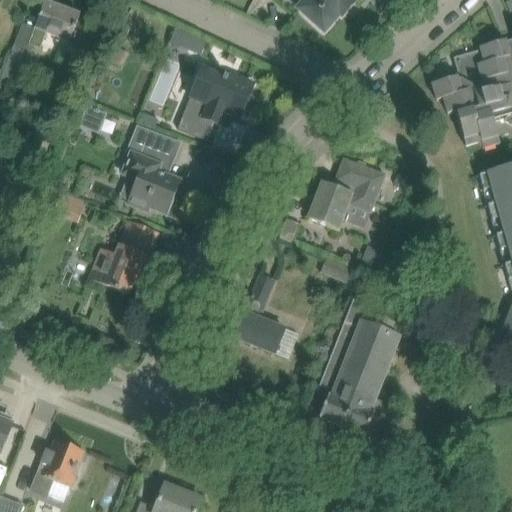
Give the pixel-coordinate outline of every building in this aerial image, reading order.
[(306,0),(298,9),(297,10),(323,33),(339,16),(342,19),(355,4),(352,1),(353,0),(306,0)] [(43,3),(37,21),(28,45),(40,50),(46,34),(69,43),(84,48),(85,46),(92,28),(77,22),(79,17),(43,3)] [(176,29),(170,44),(201,57),(206,43),(176,29)] [(511,165),(493,172),(493,171),(478,176),(478,178),(481,177),(511,285),(511,310),(504,331),(509,332),(504,346),(511,349),(511,48),(507,50),(505,43),(502,44),(499,34),(477,40),(481,55),(458,62),(455,66),(460,81),(457,82),(456,79),(432,86),(436,102),(445,100),(449,114),(457,112),(467,147),(482,142),(484,148),(501,143),(493,116),(497,114),(504,119),(505,121),(511,124),(511,165)] [(14,48),(0,84),(0,109),(6,96),(8,97),(13,83),(24,87),(31,72),(24,68),(29,54),(14,48)] [(177,131),(207,143),(215,125),(219,127),(225,113),(239,119),(245,104),(253,86),(230,76),(228,80),(204,70),(197,84),(177,131)] [(79,127),(98,134),(106,116),(87,108),(79,127)] [(143,116),(140,123),(155,129),(158,122),(143,116)] [(171,160),(132,138),(125,155),(131,157),(123,174),(137,180),(127,204),(148,212),(150,207),(167,214),(169,210),(170,208),(173,201),(174,198),(180,183),(164,176),(171,160)] [(337,181),(335,188),(375,204),(378,195),(385,176),(344,159),(336,180),(337,181)] [(394,185),(405,189),(409,178),(398,173),(394,185)] [(53,174),(49,186),(64,192),(69,180),(53,174)] [(375,204),(335,188),(322,183),(308,217),(339,230),(349,204),(371,213),(375,204)] [(52,215),(78,226),(87,204),(61,193),(52,215)] [(101,251),(97,261),(90,280),(128,295),(133,283),(139,285),(159,235),(140,227),(129,223),(116,256),(101,251)] [(383,253),(368,247),(359,270),(374,276),(383,253)] [(320,274),(352,286),(357,274),(352,272),(353,269),(325,259),(320,274)] [(285,329),(260,319),(266,304),(265,304),(274,282),(260,277),(236,339),(275,354),(285,329)] [(317,392),(324,394),(328,396),(320,418),(366,435),(374,414),(379,416),(384,402),(376,399),(400,336),(391,333),(395,322),(374,314),(370,323),(367,322),(373,305),(353,298),(344,322),(317,392)] [(0,420),(0,475),(7,478),(16,455),(3,449),(12,425),(0,420)] [(77,473),(75,472),(82,453),(57,443),(52,454),(46,452),(31,491),(46,497),(46,496),(64,503),(70,487),(72,488),(77,473)] [(140,502),(136,511),(196,511),(202,500),(164,486),(156,508),(140,502)]
